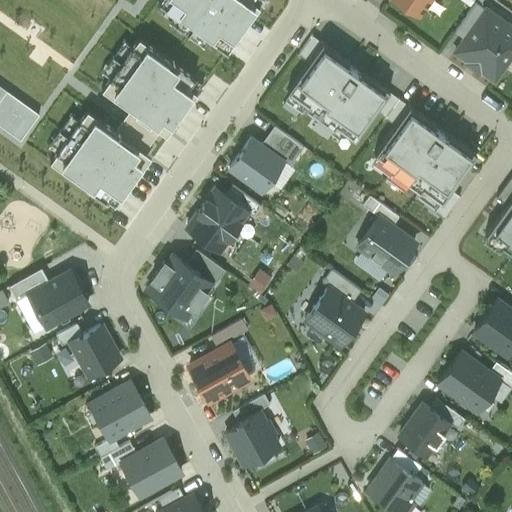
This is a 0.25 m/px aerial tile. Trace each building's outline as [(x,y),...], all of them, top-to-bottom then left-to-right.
[(159,0),(158,2),(227,50),(259,5),(251,0),(159,0)] [(397,0),(419,15),(430,0),(397,0)] [(464,37),(485,8),(476,1),(455,30),(464,37)] [(494,79),(511,54),(511,27),(485,8),(464,37),(454,51),(494,79)] [(202,83),(138,37),(101,88),(130,109),(159,130),(165,134),(202,83)] [(311,62),(323,46),(311,37),(298,54),(311,62)] [(350,65),(323,46),(311,62),(292,89),(310,102),(307,106),(331,123),(333,120),(355,136),(374,109),(387,90),(359,71),(358,73),(349,66),(350,65)] [(39,113),(6,89),(0,97),(0,124),(20,138),(39,113)] [(384,116),(397,98),(387,90),(374,109),(384,116)] [(395,124),(408,105),(397,98),(384,116),(395,124)] [(422,185),(441,199),(448,188),(474,152),(445,132),(443,135),(430,126),(433,123),(408,105),(395,124),(375,153),(393,166),(391,170),(419,189),(422,185)] [(115,129),(86,109),(49,160),(114,206),(151,155),(145,150),(115,129)] [(159,130),(130,109),(115,129),(145,150),(159,130)] [(260,143),(284,161),(289,165),(303,146),(274,125),(260,143)] [(260,193),(284,161),(260,143),(250,136),(226,168),(260,193)] [(248,212),(251,209),(224,190),(214,182),(183,226),(220,252),(248,212)] [(251,209),(248,212),(253,215),(261,204),(230,182),(224,190),(251,209)] [(511,259),(511,183),(476,235),(511,259)] [(459,195),(448,188),(441,199),(433,210),(443,217),(459,195)] [(378,211),(393,222),(399,215),(369,193),(361,203),(376,214),(378,211)] [(354,245),(393,274),(418,240),(393,222),(378,211),(376,214),(354,245)] [(300,244),(294,253),(300,258),(307,249),(300,244)] [(186,261),(214,281),(224,268),(196,247),(186,261)] [(186,319),(214,281),(186,261),(170,249),(142,287),(186,319)] [(294,253),(286,263),(296,271),(304,261),(300,258),(294,253)] [(90,303),(69,265),(47,277),(24,290),(26,293),(45,328),(90,303)] [(24,290),(47,277),(40,266),(8,284),(16,299),(26,293),(24,290)] [(328,282),(352,299),(360,289),(331,268),(322,280),(326,283),(328,282)] [(328,282),(326,283),(301,319),(339,346),(366,309),(352,299),(328,282)] [(511,306),(492,292),(466,326),(503,353),(511,339),(511,306)] [(209,335),(215,345),(230,337),(247,328),(241,317),(209,335)] [(86,376),(122,356),(102,320),(82,331),(66,340),(86,376)] [(66,340),(82,331),(76,321),(55,333),(61,343),(66,340)] [(215,345),(185,362),(207,402),(252,378),(230,337),(215,345)] [(489,367),(458,345),(432,380),(477,412),(502,377),(489,367)] [(511,372),(493,360),(489,367),(502,377),(511,384),(511,372)] [(152,416),(130,375),(86,399),(108,440),(152,416)] [(232,410),(238,421),(262,408),(269,403),(263,392),(232,410)] [(448,419),(417,396),(390,433),(422,455),(448,419)] [(238,421),(222,431),(242,465),(281,441),(262,408),(238,421)] [(318,430),(304,438),(312,452),(326,444),(318,430)] [(181,472),(160,433),(132,448),(114,458),(116,463),(134,497),(181,472)] [(114,458),(132,448),(127,438),(94,455),(103,470),(116,463),(114,458)] [(393,447),(385,452),(413,471),(419,463),(393,447)] [(413,471),(385,452),(361,487),(397,511),(404,511),(426,479),(413,471)] [(468,476),(461,486),(471,494),(479,484),(468,476)] [(203,511),(190,487),(144,511),(203,511)] [(458,493),(451,503),(458,508),(465,498),(458,493)] [(296,511),(322,511),(316,501),(296,511)]
